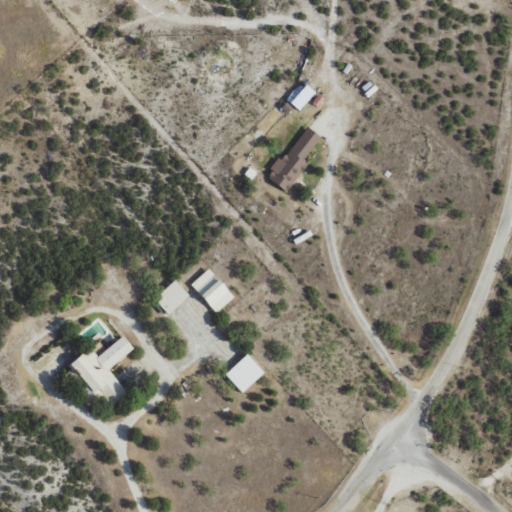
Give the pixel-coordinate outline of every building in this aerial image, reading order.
[(315,92),(306,85),(299,93),(295,89),(286,100),(299,111),(315,92)] [(307,164),(304,161),(321,137),(305,126),(268,178),(287,192),(307,164)] [(234,296),(208,268),(191,284),(217,312),(234,296)] [(189,295),(176,280),(155,299),(168,314),(189,295)] [(108,369),(134,349),(123,335),(97,356),(90,348),(70,363),(93,393),(100,388),(110,401),(125,389),(108,369)] [(242,393),(264,372),(247,354),(225,374),(242,393)]
